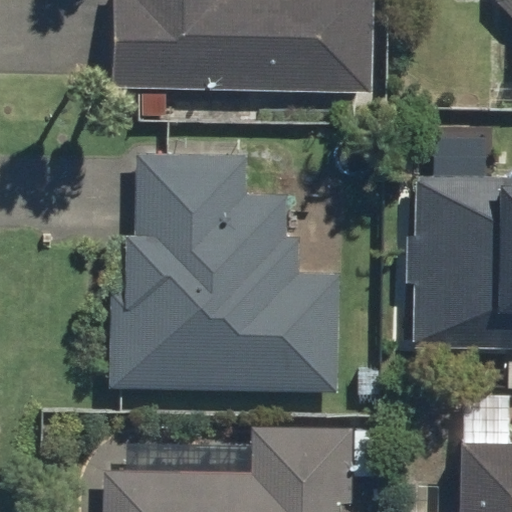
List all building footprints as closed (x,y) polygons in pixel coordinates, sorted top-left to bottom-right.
[(104,0),(103,87),(367,91),(368,0),(104,0)] [(511,0),(491,0),(511,24),(511,0)] [(104,291),(102,387),(335,392),(338,270),(297,269),(298,233),(282,232),(282,189),(242,189),(243,150),(126,147),(125,231),(118,231),(116,291),(104,291)] [(483,347),(511,347),(511,177),(439,176),(438,298),(484,299),(483,347)] [(347,500),(349,425),(245,423),(244,470),(97,467),(96,511),(337,511),(338,500),(347,500)] [(404,510),(403,511),(511,511),(511,437),(452,436),(450,511),(404,510)]
